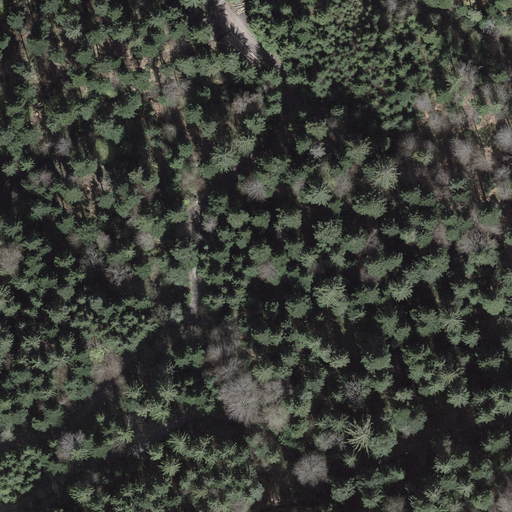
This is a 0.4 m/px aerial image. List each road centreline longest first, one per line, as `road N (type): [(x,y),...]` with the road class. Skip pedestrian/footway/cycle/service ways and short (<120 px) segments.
road 1 (track): [(221,0),(280,74),(288,111),(201,207),(198,302),(74,419),(0,445)]
road 2 (track): [(2,511),(203,414),(243,421),(304,461),(329,466),(358,466),(448,434),(511,424)]
road 3 (track): [(257,511),(276,502),(367,507),(396,494),(418,444)]
